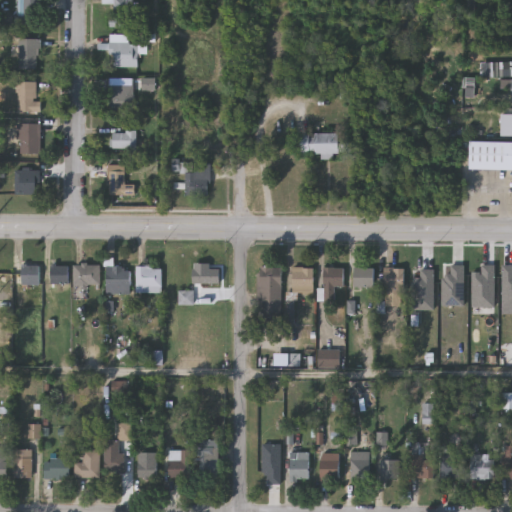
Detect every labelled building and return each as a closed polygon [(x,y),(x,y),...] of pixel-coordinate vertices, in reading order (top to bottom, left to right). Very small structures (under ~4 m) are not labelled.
[(22,16),(22,0),(39,0),(39,26),(13,26),(13,16),(22,16)] [(106,26),(106,14),(112,14),(112,3),(100,3),(100,0),(132,0),(132,26),(106,26)] [(38,69),(17,69),(17,38),(38,38),(38,69)] [(113,45),(143,45),(143,54),(135,54),(135,67),(112,66),(113,45)] [(508,65),(508,77),(489,77),(489,65),(508,65)] [(38,112),(16,112),(16,81),(38,81),(38,112)] [(131,110),(107,110),(107,84),(131,84),(131,110)] [(19,124),(39,124),(39,154),(19,154),(19,124)] [(109,131),(134,131),(134,149),(109,149),(109,131)] [(349,153),(300,155),(300,135),(349,133),(349,153)] [(511,141),(511,170),(469,170),(469,141),(511,141)] [(185,172),(192,172),(192,163),(208,163),(208,196),(185,196),(185,172)] [(123,165),(123,185),(133,185),(133,196),(107,196),(107,165),(123,165)] [(14,194),(14,170),(38,170),(38,194),(14,194)] [(22,284),(22,265),(39,265),(39,284),(22,284)] [(69,265),(69,284),(51,284),(51,265),(69,265)] [(100,265),(100,286),(74,286),(74,265),(100,265)] [(130,293),(106,293),(106,266),(130,266),(130,293)] [(137,267),(162,267),(162,292),(137,292),(137,267)] [(193,284),(193,267),(220,267),(220,284),(193,284)] [(282,267),(280,318),(257,317),(258,267),(282,267)] [(314,294),(292,294),(292,267),(314,267),(314,294)] [(344,268),(344,288),(333,288),(333,302),(322,302),(322,268),(344,268)] [(374,288),(354,288),(354,268),(374,268),(374,288)] [(384,296),(384,269),(404,269),(404,296),(384,296)] [(193,304),(179,304),(179,290),(193,290),(193,304)] [(340,350),(340,368),(318,368),(318,350),(340,350)] [(130,423),(131,439),(118,439),(118,423),(130,423)] [(124,454),(124,472),(105,472),(105,440),(118,440),(118,454),(124,454)] [(218,440),(218,478),(194,478),(194,440),(218,440)] [(508,478),(501,478),(500,445),(508,445),(508,478)] [(278,447),(278,481),(256,481),(256,447),(278,447)] [(0,481),(11,481),(11,450),(0,450),(0,481)] [(15,478),(15,450),(33,450),(33,478),(15,478)] [(99,450),(99,478),(75,478),(75,462),(83,462),(83,450),(99,450)] [(190,479),(168,479),(168,457),(179,457),(179,450),(190,450),(190,479)] [(138,479),(138,452),(156,452),(156,479),(138,479)] [(311,479),(289,479),(289,452),(311,452),(311,479)] [(351,452),(368,452),(368,481),(351,481),(351,452)] [(339,453),(339,480),(320,480),(320,453),(339,453)] [(484,454),(484,458),(494,458),(494,478),(470,478),(470,454),(484,454)] [(409,456),(433,456),(433,478),(409,478),(409,456)] [(463,456),(463,478),(440,478),(440,456),(463,456)] [(45,478),(45,458),(69,458),(69,478),(45,478)] [(399,460),(399,478),(381,478),(381,460),(399,460)]
